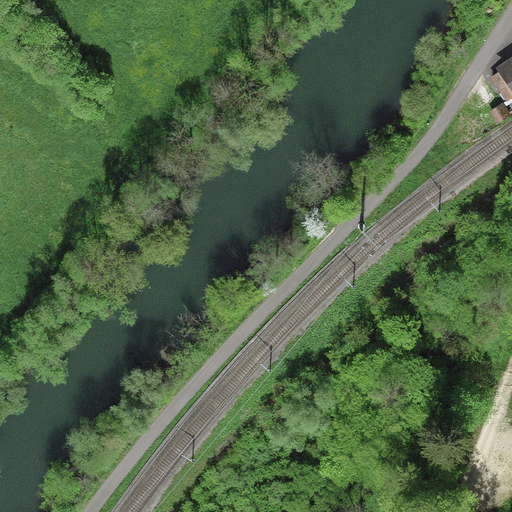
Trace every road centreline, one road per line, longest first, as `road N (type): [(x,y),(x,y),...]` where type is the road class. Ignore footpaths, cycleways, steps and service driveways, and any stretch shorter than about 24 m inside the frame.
road 1 (track): [(511,11),(409,163),(171,410),(90,511)]
road 2 (track): [(511,374),(461,511)]
